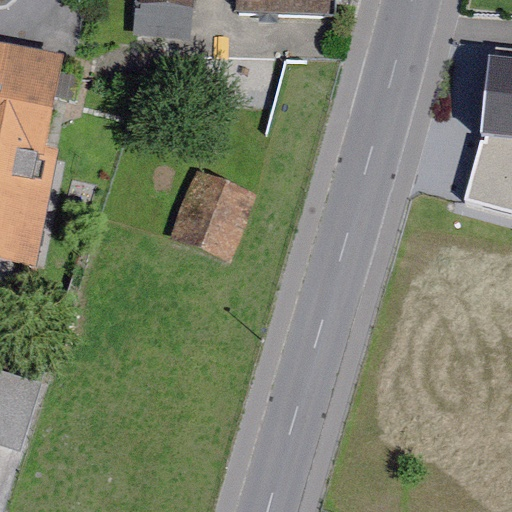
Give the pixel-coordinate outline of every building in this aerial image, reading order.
[(147,0),(147,18),(203,18),(203,0),(147,0)] [(350,0),(260,0),(260,23),(350,25),(350,0)] [(82,61),(0,48),(0,247),(45,255),(82,61)] [(511,60),(490,58),(481,139),(464,201),(511,212),(511,60)] [(261,192),(220,178),(200,241),(241,254),(261,192)]
